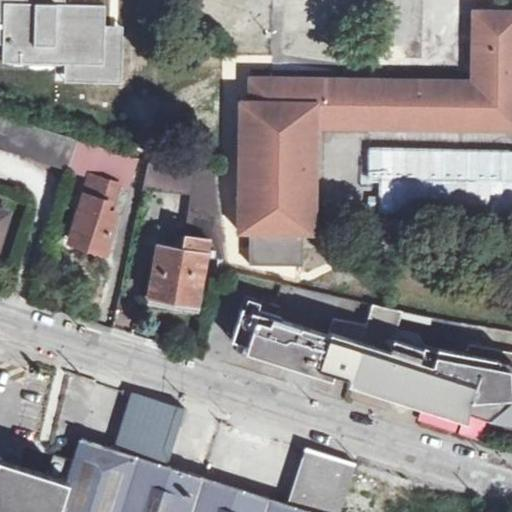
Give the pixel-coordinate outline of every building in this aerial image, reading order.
[(0,0),(0,44),(6,45),(6,63),(66,64),(105,64),(105,25),(106,5),(66,4),(65,0),(0,0)] [(251,77),(250,102),(317,103),(316,127),(511,128),(511,11),(475,11),(472,80),(399,79),(251,77)] [(123,26),(105,25),(105,64),(66,64),(66,82),(122,82),(123,26)] [(317,103),(250,102),(239,101),(239,233),(251,234),(303,235),(315,235),(316,127),(317,103)] [(78,139),(0,114),(0,147),(68,169),(78,139)] [(150,162),(78,139),(68,169),(144,191),(144,190),(150,162)] [(511,153),(363,154),(363,214),(511,213),(511,153)] [(214,168),(150,162),(144,190),(192,193),(184,248),(207,252),(207,257),(227,259),(214,168)] [(120,205),(85,194),(71,238),(106,250),(120,205)] [(0,240),(8,214),(0,211),(0,240)] [(303,235),(251,234),(251,264),(303,265),(303,235)] [(207,252),(184,248),(158,244),(149,296),(180,302),(179,309),(198,312),(207,257),(207,252)] [(268,351),(276,322),(272,322),(277,301),(247,292),(232,339),(246,344),(268,351)] [(180,302),(149,296),(148,303),(179,309),(180,302)] [(329,319),(324,333),(313,365),(332,371),(350,377),(391,390),(410,335),(392,329),(394,319),(414,323),(416,317),(364,305),(359,325),(329,319)] [(423,318),(416,317),(414,323),(422,325),(423,318)] [(324,333),(276,322),(268,351),(313,365),(324,333)] [(511,425),(511,355),(462,345),(460,355),(431,350),(428,363),(415,359),(418,345),(413,336),(410,335),(391,390),(442,406),(464,413),(485,420),(511,425)] [(244,351),(266,358),(268,351),(246,344),(244,351)] [(268,351),(266,358),(311,372),(313,365),(268,351)] [(313,365),(311,372),(330,378),(332,371),(313,365)] [(391,390),(350,377),(348,383),(389,396),(391,390)] [(391,390),(389,396),(462,419),(464,413),(442,406),(391,390)] [(181,410),(181,407),(135,392),(116,448),(164,463),(177,420),(181,410)] [(339,511),(352,472),(289,503),(164,463),(116,448),(82,437),(78,449),(75,458),(74,460),(57,511),(339,511)] [(289,503),(352,472),(355,462),(307,447),(289,503)] [(45,480),(42,479),(1,465),(0,469),(0,511),(57,511),(74,460),(54,453),(45,480)] [(0,511),(0,469),(1,465),(42,479),(43,473),(0,459),(0,511)] [(375,511),(461,511),(464,498),(382,481),(375,511)]
